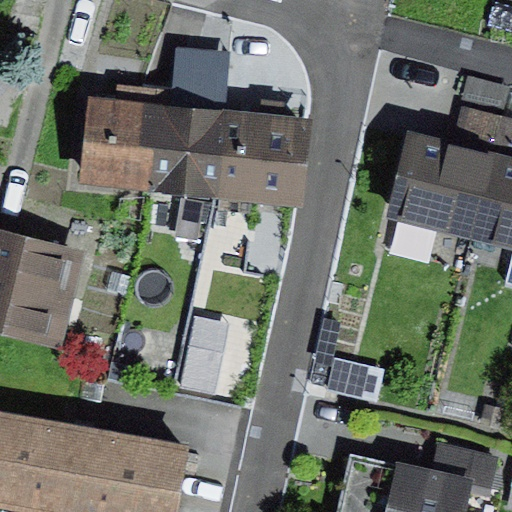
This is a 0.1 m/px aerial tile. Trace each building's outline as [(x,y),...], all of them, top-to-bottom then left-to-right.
[(177,48),(172,91),(192,93),(190,113),(220,116),(226,53),(177,48)] [(118,108),(91,105),(81,184),(149,195),(161,90),(119,85),(118,108)] [(172,91),(161,90),(149,195),(181,198),(205,201),(210,202),(220,116),(190,113),(192,93),(172,91)] [(258,121),(220,116),(210,202),(302,213),(311,126),(277,122),(279,107),(259,105),(258,121)] [(452,148),(408,136),(385,223),(477,246),(510,120),(463,107),(452,148)] [(511,120),(510,120),(477,246),(511,254),(511,120)] [(181,198),(175,239),(199,242),(205,201),(181,198)] [(85,255),(0,234),(0,336),(61,352),(85,255)] [(343,314),(328,311),(321,344),(336,347),(343,314)] [(196,316),(181,386),(214,393),(230,323),(196,316)] [(119,511),(180,511),(193,422),(0,395),(0,493),(9,494),(9,496),(119,511)] [(505,411),(485,406),(481,428),(500,432),(505,411)] [(435,477),(351,457),(337,511),(467,511),(474,483),(490,487),(497,459),(442,446),(435,477)]
